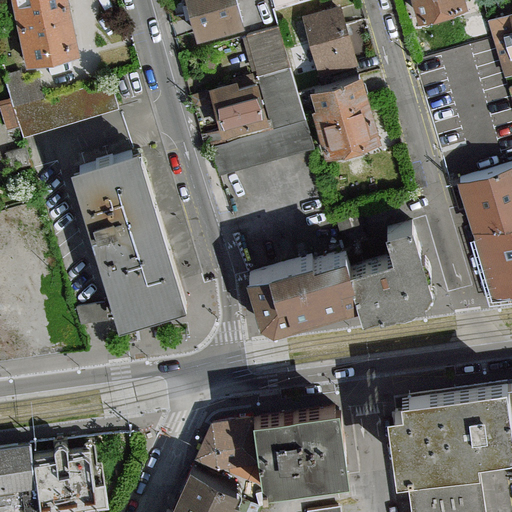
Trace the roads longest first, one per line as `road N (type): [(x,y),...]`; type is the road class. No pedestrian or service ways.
road 1 (residential): [(142,0),(229,284),(232,316),(221,356)]
road 2 (residential): [(379,0),(483,354)]
road 3 (residential): [(221,356),(0,389)]
road 4 (residential): [(195,393),(364,370)]
road 5 (residential): [(364,370),(383,511)]
road 6 (residential): [(140,511),(195,393)]
road 7 (residential): [(364,370),(483,354)]
